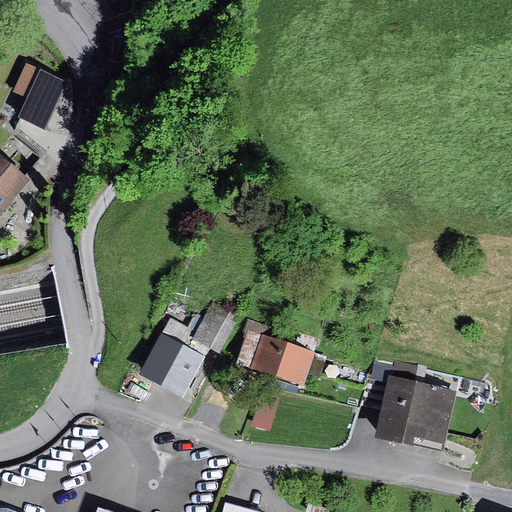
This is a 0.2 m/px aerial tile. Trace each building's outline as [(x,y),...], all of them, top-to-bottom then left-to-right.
[(69,79),(31,65),(21,94),(33,98),(24,122),(50,131),(69,79)] [(0,226),(38,183),(0,151),(0,150),(0,226)] [(212,304),(201,328),(174,315),(145,376),(190,396),(212,349),(224,355),(241,318),(212,304)] [(322,353),(264,335),(254,368),(311,386),(322,353)] [(463,395),(395,380),(382,438),(426,449),(429,438),(452,443),(463,395)]
